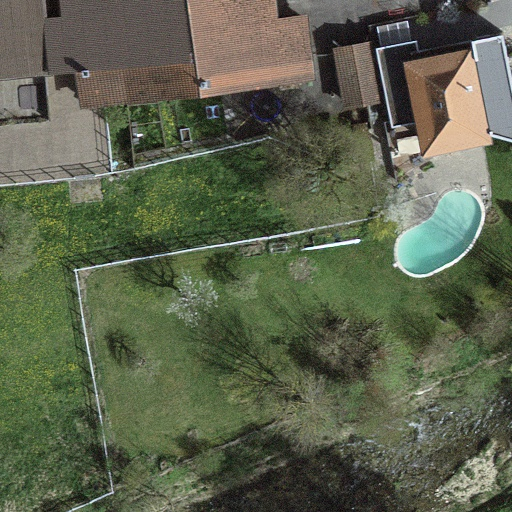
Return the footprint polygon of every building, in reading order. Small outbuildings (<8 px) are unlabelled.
[(0,0),(0,73),(45,68),(37,0),(0,0)] [(57,102),(309,71),(301,17),(266,22),(262,0),(62,0),(65,21),(47,23),(57,102)] [(511,82),(502,32),(463,40),(465,53),(413,64),(408,42),(379,48),(389,97),(418,91),(429,143),(511,126),(511,82)] [(379,93),(371,50),(341,55),(348,99),(379,93)] [(365,129),(340,132),(343,158),(368,155),(365,129)]
